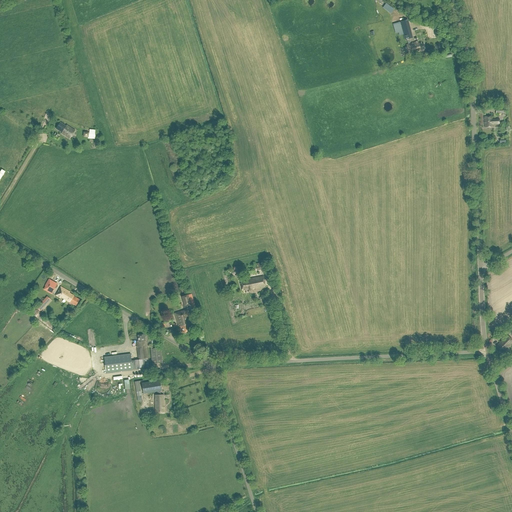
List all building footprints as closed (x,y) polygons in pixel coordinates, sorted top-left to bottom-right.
[(420,51),(425,49),(424,44),(422,44),(421,43),(418,44),(418,42),(410,44),(409,39),(411,39),(406,20),(394,24),(395,29),(401,27),(404,40),(407,40),(408,44),(406,45),(409,55),(418,53),(417,51),(420,50),(420,51)] [(495,124),(499,124),(499,119),(492,119),(491,116),(484,117),(485,127),(493,127),(492,124),(495,124)] [(60,122),(56,129),(63,133),(62,134),(70,139),(75,131),(67,126),(67,127),(60,122)] [(95,130),(89,130),(89,134),(88,134),(88,133),(84,132),(83,137),(88,137),(88,138),(94,139),(95,135),(95,130)] [(262,273),(266,272),(267,276),(270,275),(268,262),(254,264),(254,268),(248,269),(249,275),(256,274),(255,269),(256,269),(257,270),(261,270),(262,273)] [(255,290),(265,288),(263,276),(247,279),(247,281),(241,282),(243,290),(248,289),(249,291),(252,290),(252,289),(255,288),(255,290)] [(53,293),(57,285),(52,282),(47,290),(53,293)] [(76,306),(79,300),(74,296),(69,293),(70,292),(61,287),(56,295),(65,301),(66,300),(70,302),(69,303),(72,305),(73,304),(76,306)] [(191,294),(182,297),(185,306),(189,305),(191,312),(196,310),(191,294)] [(47,296),(36,308),(39,310),(49,298),(47,296)] [(183,333),(191,331),(188,320),(189,320),(186,310),(174,313),(179,327),(180,327),(183,333)] [(58,326),(50,320),(49,322),(57,328),(58,326)] [(89,329),(92,347),(97,346),(94,328),(89,329)] [(106,373),(148,368),(145,335),(138,335),(138,341),(137,341),(137,345),(138,360),(131,361),(131,354),(104,357),(106,373)] [(508,347),(511,343),(511,340),(507,335),(500,342),(496,346),(502,352),(507,347),(508,347)] [(161,348),(151,349),(152,364),(162,363),(161,348)] [(86,381),(89,384),(95,379),(92,375),(86,381)] [(155,413),(164,413),(164,409),(164,395),(161,395),(160,391),(162,391),(160,380),(142,383),(144,394),(158,392),(158,395),(155,395),(155,405),(155,406),(155,413)]
